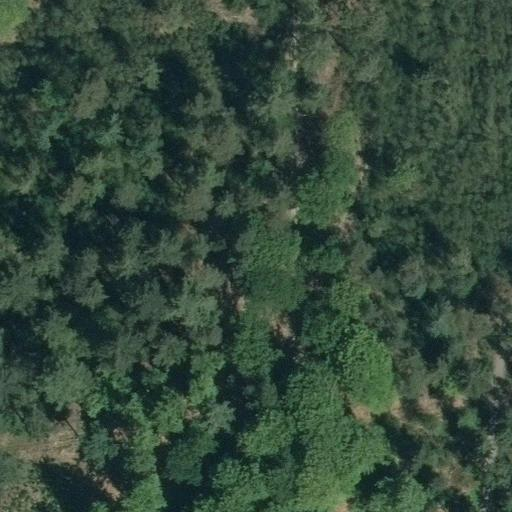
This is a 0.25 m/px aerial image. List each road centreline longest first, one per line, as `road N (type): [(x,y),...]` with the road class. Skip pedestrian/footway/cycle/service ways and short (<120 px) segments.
road 1 (track): [(297,511),(281,0)]
road 2 (track): [(511,340),(489,511)]
